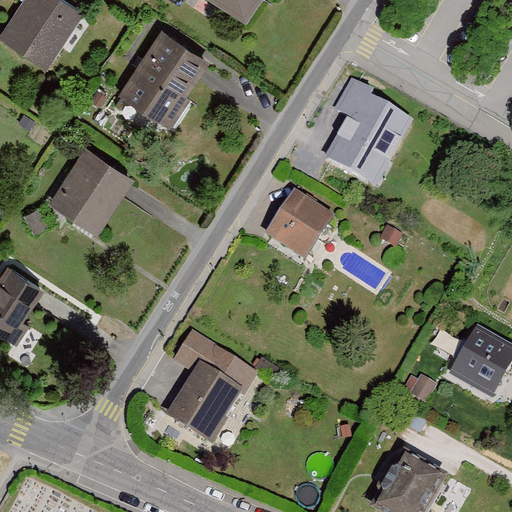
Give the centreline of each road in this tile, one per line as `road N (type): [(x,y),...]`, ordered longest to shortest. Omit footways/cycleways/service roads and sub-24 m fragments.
road 1 (residential): [(86,458),(153,333),(367,0)]
road 2 (residential): [(211,511),(86,458)]
road 3 (unknown): [(391,445),(447,446),(511,481)]
